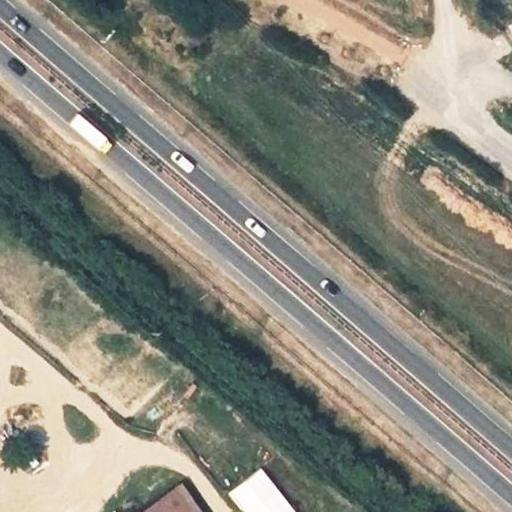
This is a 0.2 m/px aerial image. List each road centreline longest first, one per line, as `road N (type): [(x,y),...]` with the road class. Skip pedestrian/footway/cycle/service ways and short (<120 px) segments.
road 1 (primary): [(511,443),(0,2)]
road 2 (primary): [(0,53),(511,490)]
road 3 (unclassified): [(511,149),(449,101),(443,0)]
